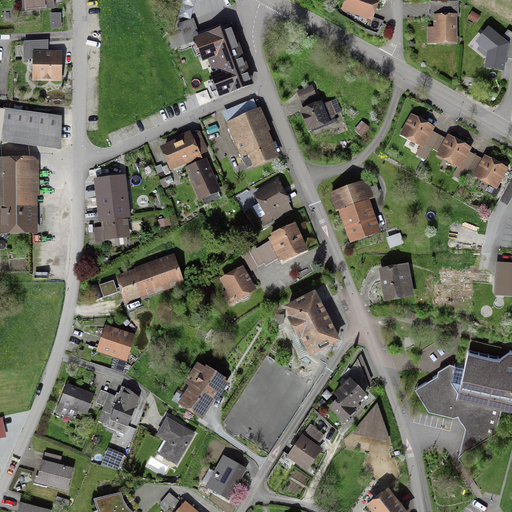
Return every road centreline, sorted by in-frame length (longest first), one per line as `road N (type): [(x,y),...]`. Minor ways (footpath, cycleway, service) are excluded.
road 1 (residential): [(78,155),(73,281),(56,359),(0,491)]
road 2 (residential): [(366,325),(250,496)]
road 3 (residential): [(78,155),(110,153),(266,88)]
road 4 (residential): [(366,325),(410,446),(422,511)]
road 5 (residential): [(304,180),(341,168),(377,143),(402,71)]
road 6 (residential): [(304,180),(366,325)]
road 7 (residential): [(77,0),(78,155)]
road 8 (tertiary): [(273,0),(387,63)]
road 9 (tertiary): [(402,71),(511,131)]
